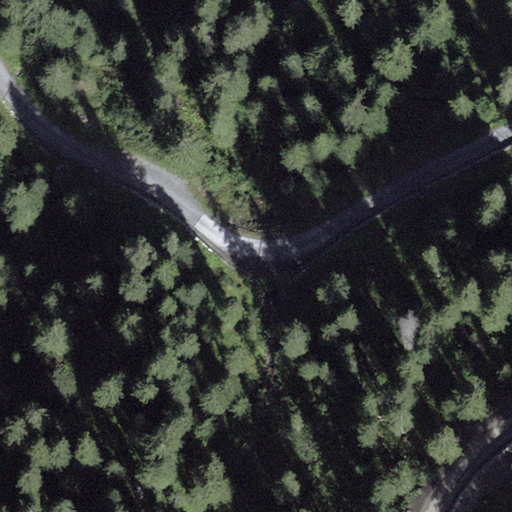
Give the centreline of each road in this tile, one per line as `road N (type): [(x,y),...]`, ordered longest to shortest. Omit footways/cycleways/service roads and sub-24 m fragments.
road 1 (track): [(511,130),(288,252),(270,253),(240,244),(150,180),(52,139),(0,73)]
road 2 (track): [(431,511),(470,457),(511,423)]
